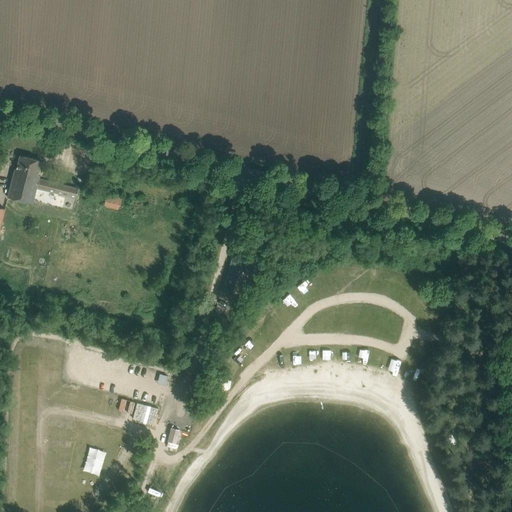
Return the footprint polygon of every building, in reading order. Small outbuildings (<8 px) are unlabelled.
[(13,178),(8,197),(33,203),(33,200),(37,187),(46,190),(76,197),(78,188),(39,178),(40,175),(38,175),(42,160),(20,155),(19,159),(17,169),(15,169),(13,178)] [(105,206),(121,210),(124,196),(108,193),(105,206)] [(158,407),(138,402),(134,417),(154,423),(158,407)] [(194,411),(188,432),(195,434),(201,412),(194,411)] [(168,441),(176,443),(179,430),(171,428),(168,441)]
